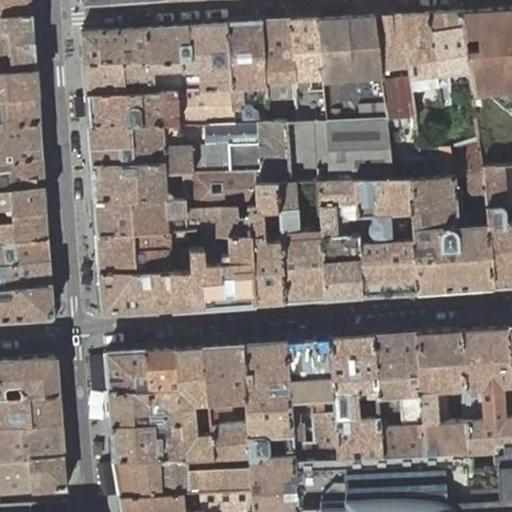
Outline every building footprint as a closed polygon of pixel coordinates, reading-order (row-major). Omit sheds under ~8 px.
[(0,0),(0,68),(12,68),(35,66),(32,36),(31,13),(29,0),(0,0)] [(511,5),(498,6),(457,8),(460,26),(462,35),(467,70),(477,137),(482,164),(484,164),(501,163),(511,161),(511,5)] [(460,26),(457,8),(437,9),(427,10),(431,29),(431,36),(437,73),(439,84),(442,104),(451,103),(450,83),(448,71),(467,70),(462,35),(460,26)] [(431,29),(427,10),(401,11),(405,38),(409,67),(410,76),(411,87),(439,84),(437,73),(431,36),(431,29)] [(415,112),(411,87),(410,76),(409,67),(405,38),(401,11),(374,12),(378,45),(381,71),(381,76),(385,114),(415,112)] [(326,118),(385,114),(381,76),(381,71),(378,45),(374,12),(347,14),(318,15),(323,78),(323,80),(325,107),(326,118)] [(296,94),(298,119),(313,118),(325,118),(326,118),(325,107),(311,107),(309,78),(323,78),(318,15),(290,17),(291,31),(295,79),(296,94)] [(266,80),(267,85),(267,94),(296,94),(295,79),(291,31),(290,17),(262,19),(263,33),(266,80)] [(231,87),(230,86),(232,109),(244,108),(244,87),(267,85),(266,80),(263,33),(262,19),(226,21),(231,87)] [(226,21),(187,23),(188,41),(190,41),(192,57),(181,58),(182,70),(183,89),(200,88),(230,86),(231,87),(226,21)] [(146,26),(148,59),(181,58),(192,57),(190,41),(188,41),(187,23),(146,26)] [(82,48),(83,62),(148,59),(146,26),(107,28),(81,30),(82,48)] [(148,59),(83,62),(86,93),(152,90),(151,71),(182,70),(181,58),(148,59)] [(35,77),(35,66),(12,68),(0,68),(0,95),(36,93),(35,77)] [(200,88),(183,89),(177,89),(179,122),(207,121),(234,121),(232,109),(230,86),(200,88)] [(152,90),(86,93),(86,100),(88,124),(161,122),(179,122),(177,89),(152,90)] [(37,104),(36,93),(0,95),(0,122),(38,119),(37,104)] [(392,176),(385,114),(326,118),(325,118),(326,129),(328,168),(353,167),(354,177),(392,176)] [(313,118),(316,168),(328,168),(326,129),(325,118),(313,118)] [(0,122),(0,158),(41,155),(39,132),(38,119),(0,122)] [(179,122),(161,122),(162,144),(191,143),(207,143),(207,121),(179,122)] [(161,122),(88,124),(91,162),(163,158),(164,171),(191,170),(254,168),(254,179),(277,179),(289,179),(287,143),(260,143),(259,142),(207,143),(191,143),(162,144),(161,122)] [(482,164),(477,137),(449,145),(449,146),(453,173),(455,172),(468,172),(485,170),(484,164),(482,164)] [(486,202),(485,170),(468,172),(469,198),(476,198),(478,221),(458,222),(455,172),(453,173),(449,146),(440,147),(440,154),(437,157),(438,164),(441,166),(441,173),(409,176),(411,204),(413,225),(413,230),(417,289),(491,284),(488,220),(486,202)] [(0,186),(43,183),(42,169),(41,155),(0,158),(0,186)] [(163,158),(91,162),(94,198),(166,195),(171,196),(171,195),(171,194),(170,193),(170,192),(169,192),(169,190),(168,190),(167,189),(166,189),(165,189),(165,186),(183,185),(183,196),(184,206),(223,203),(237,203),(247,202),(255,202),(254,179),(254,168),(191,170),(164,171),(163,158)] [(501,163),(484,164),(485,170),(486,202),(488,220),(491,284),(511,282),(511,217),(505,218),(504,207),(501,163)] [(316,168),(317,178),(354,177),(353,167),(328,168),(316,168)] [(411,204),(409,176),(392,176),(354,177),(356,201),(356,208),(371,207),(371,213),(370,213),(369,214),(368,215),(368,216),(367,217),(366,218),(366,219),(366,221),(366,222),(366,223),(367,224),(368,224),(368,225),(369,226),(370,226),(371,227),(372,227),(372,232),(358,233),(360,261),(361,293),(407,290),(417,289),(413,230),(413,225),(411,204)] [(317,178),(320,222),(320,227),(323,269),(324,296),(345,295),(349,294),(348,261),(360,261),(358,233),(357,230),(356,210),(356,208),(356,201),(354,177),(317,178)] [(277,179),(254,179),(255,202),(247,202),(248,215),(249,231),(253,301),(275,299),(283,298),(280,237),(279,230),(279,223),(272,223),(272,237),(263,238),(261,210),(278,209),(277,179)] [(289,179),(277,179),(278,209),(279,223),(279,230),(280,237),(283,298),(305,297),(324,296),(323,269),(320,227),(320,222),(314,223),(314,228),(297,230),(296,214),(298,214),(297,207),(298,207),(298,205),(297,206),(296,179),(289,179)] [(0,212),(45,209),(44,196),(43,183),(0,186),(0,212)] [(166,195),(94,198),(97,233),(148,230),(168,229),(184,228),(202,226),(202,233),(224,232),(228,231),(249,231),(248,215),(247,202),(237,203),(223,203),(184,206),(183,196),(171,196),(166,195)] [(46,220),(45,209),(0,212),(0,239),(47,235),(46,220)] [(148,230),(97,233),(99,270),(170,268),(169,247),(168,239),(185,238),(184,228),(168,229),(148,230)] [(253,301),(249,231),(228,231),(224,232),(202,233),(203,245),(204,259),(204,268),(201,267),(203,304),(234,302),(253,301)] [(48,247),(47,235),(0,239),(0,262),(48,258),(48,247)] [(204,259),(203,245),(189,245),(191,268),(170,268),(172,307),(192,305),(203,304),(201,267),(204,268),(204,259)] [(0,284),(50,280),(49,269),(48,258),(0,262),(0,284)] [(348,261),(349,294),(361,293),(360,261),(348,261)] [(170,268),(99,270),(103,311),(152,308),(172,307),(170,268)] [(50,280),(0,284),(0,317),(51,315),(53,312),(51,293),(50,280)] [(511,368),(508,322),(493,323),(475,324),(464,325),(459,325),(463,386),(465,416),(467,446),(483,445),(491,445),(511,443),(511,368)] [(437,327),(416,328),(424,448),(456,446),(467,446),(465,416),(445,417),(443,387),(463,386),(459,325),(437,327)] [(392,330),(372,331),(376,387),(376,393),(376,395),(399,394),(400,418),(378,420),(381,450),(402,450),(424,448),(416,328),(392,330)] [(348,333),(328,334),(333,394),(333,408),(336,453),(381,450),(378,420),(378,418),(376,395),(376,393),(376,387),(372,331),(348,333)] [(293,450),(293,455),(336,453),(333,408),(333,394),(328,334),(305,336),(285,337),(289,397),(290,411),(291,430),(293,450)] [(252,506),(252,511),(297,511),(293,455),(293,450),(291,430),(290,411),(289,397),(285,337),(262,339),(242,340),(247,420),(249,452),(249,462),(251,485),(252,506)] [(212,455),(249,452),(247,420),(242,340),(222,342),(202,343),(208,400),(210,423),(210,430),(212,455)] [(181,420),(185,456),(212,455),(210,430),(210,423),(208,400),(202,343),(187,344),(175,345),(178,387),(181,420)] [(149,387),(178,387),(175,345),(156,346),(145,347),(149,387)] [(105,351),(108,388),(149,387),(145,347),(118,349),(106,350),(105,351)] [(54,353),(0,357),(0,394),(59,390),(57,369),(56,355),(54,353)] [(108,388),(110,423),(153,421),(155,421),(164,421),(166,421),(181,420),(178,387),(149,387),(108,388)] [(0,425),(24,425),(62,421),(60,400),(59,390),(0,394),(0,425)] [(110,423),(112,459),(155,457),(185,456),(181,420),(166,421),(164,421),(155,421),(153,421),(110,423)] [(63,436),(62,421),(24,425),(0,425),(0,490),(32,488),(29,455),(64,453),(63,436)] [(511,511),(511,443),(491,445),(483,445),(467,446),(456,446),(424,448),(402,450),(381,450),(336,453),(293,455),(297,511),(511,511)] [(112,459),(118,493),(183,490),(183,488),(200,488),(245,485),(251,485),(249,462),(249,452),(212,455),(185,456),(155,457),(112,459)] [(65,467),(64,453),(29,455),(32,488),(67,487),(65,467)] [(118,493),(121,511),(252,511),(252,506),(251,485),(245,485),(200,488),(183,488),(183,490),(118,493)]
